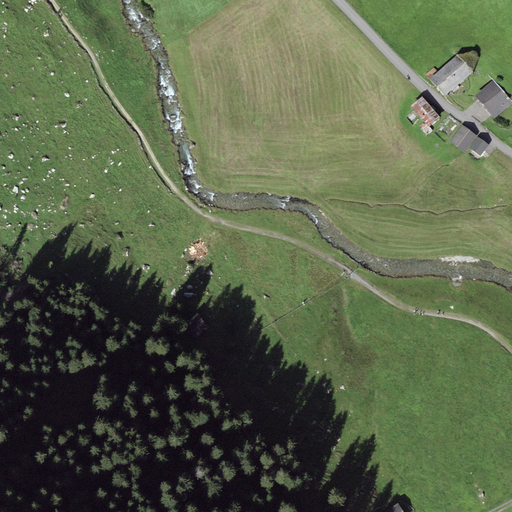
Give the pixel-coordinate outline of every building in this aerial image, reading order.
[(431,78),(445,95),(472,73),(458,56),(431,78)] [(511,101),(493,80),(475,95),(494,118),(511,102),(511,101)] [(440,117),(422,97),(411,107),(428,127),(440,117)] [(463,125),(449,141),(463,152),(476,136),(463,125)] [(478,137),(470,148),(480,156),(489,145),(478,137)]
